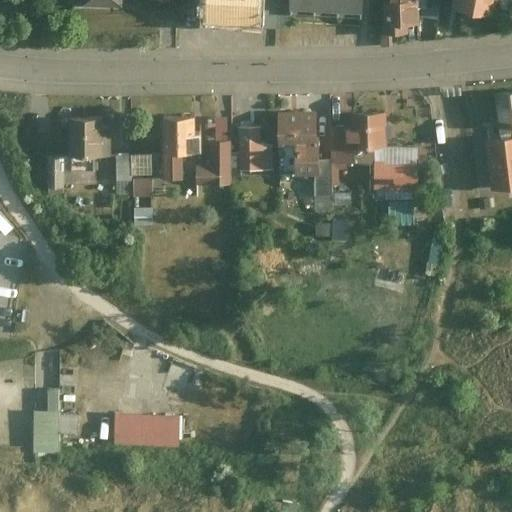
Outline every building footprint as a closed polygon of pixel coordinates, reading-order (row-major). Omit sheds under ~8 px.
[(208,0),(208,19),(260,21),(260,0),(208,0)] [(276,0),(260,0),(260,21),(260,27),(276,28),(276,0)] [(291,13),(291,0),(276,0),(276,28),(291,28),(291,13)] [(291,0),(291,13),(363,16),(363,0),(291,0)] [(383,2),(385,46),(392,46),(392,34),(406,34),(406,25),(422,24),(421,4),(420,0),(386,0),(386,1),(383,2)] [(420,0),(421,4),(428,3),(430,10),(441,11),(443,0),(420,0)] [(496,0),(454,0),(453,8),(494,15),(496,0)] [(511,0),(501,0),(500,7),(511,8),(511,0)] [(511,89),(494,92),(498,127),(511,125),(511,89)] [(333,161),(333,195),(344,195),(343,179),(350,178),(350,170),(354,170),(354,154),(366,154),(386,153),(386,111),(351,112),(352,136),(342,136),(342,134),(332,134),(333,161)] [(194,115),(162,115),(162,177),(185,177),(185,152),(202,152),(202,132),(194,132),(194,115)] [(294,142),(320,142),(319,115),(276,115),(276,142),(294,142)] [(103,118),(68,118),(68,157),(70,157),(113,156),(112,129),(103,129),(103,118)] [(260,127),(238,127),(238,171),(278,171),(278,143),(260,143),(260,127)] [(511,135),(488,139),(495,190),(511,187),(511,135)] [(230,138),(211,139),(212,166),(197,166),(198,184),(232,183),(230,138)] [(320,142),(294,142),(294,173),(320,173),(320,161),(320,142)] [(416,163),(422,162),(424,145),(390,143),(391,164),(416,163)] [(151,156),(131,157),(131,176),(152,176),(151,156)] [(70,157),(48,157),(48,190),(70,190),(70,157)] [(131,176),(131,157),(115,157),(115,181),(131,181),(131,176)] [(333,161),(320,161),(320,173),(320,197),(333,197),(333,195),(333,161)] [(391,164),(373,164),(373,193),(416,193),(416,163),(391,164)] [(153,179),(133,180),(133,197),(153,196),(153,179)] [(418,223),(418,201),(396,202),(396,223),(418,223)] [(151,209),(133,209),(133,227),(151,227),(151,209)] [(320,238),(308,238),(308,250),(320,250),(320,238)] [(58,414),(35,414),(35,454),(59,454),(58,432),(58,416),(58,414)] [(180,416),(115,415),(115,448),(180,448),(180,416)] [(78,416),(58,416),(58,432),(78,431),(78,416)]
